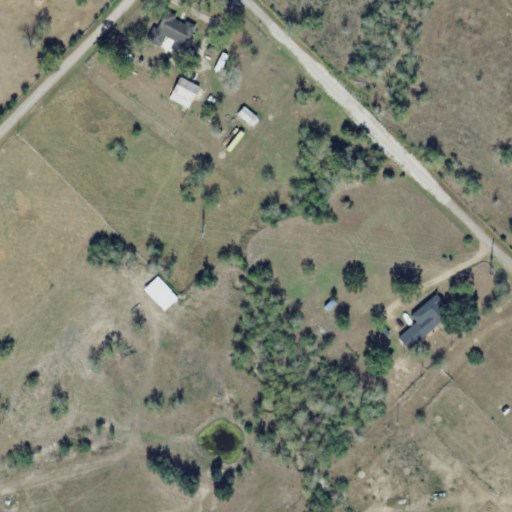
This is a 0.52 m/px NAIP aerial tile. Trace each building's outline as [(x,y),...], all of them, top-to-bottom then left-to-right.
[(166,38),(186,46),(195,25),(160,11),(147,42),(162,48),(166,38)] [(190,103),(200,88),(191,82),(195,76),(185,70),(171,91),(190,103)] [(237,116),(250,124),(255,116),(242,107),(237,116)] [(428,331),(440,318),(423,302),(411,315),(428,331)] [(425,334),(414,323),(397,340),(408,351),(425,334)]
